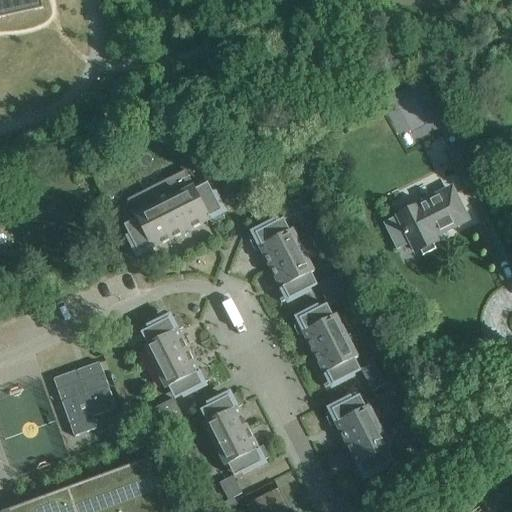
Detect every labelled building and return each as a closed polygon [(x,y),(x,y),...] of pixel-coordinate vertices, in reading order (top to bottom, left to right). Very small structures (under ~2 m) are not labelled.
[(0,0),(0,18),(43,9),(41,0),(0,0)] [(417,141),(438,131),(415,82),(382,98),(400,136),(412,130),(417,141)] [(308,126),(286,138),(300,162),(321,150),(308,126)] [(467,145),(447,155),(465,191),(485,180),(467,145)] [(209,163),(199,168),(206,182),(216,177),(209,163)] [(186,170),(166,180),(191,230),(210,220),(212,226),(225,219),(221,212),(222,211),(208,184),(196,190),(186,170)] [(166,180),(146,190),(171,240),(191,230),(166,180)] [(137,220),(124,226),(138,254),(139,253),(143,261),(156,254),(153,249),(171,240),(146,190),(127,200),(137,220)] [(418,206),(383,223),(396,250),(411,242),(416,252),(421,250),(423,256),(435,250),(432,244),(436,242),(433,235),(466,219),(457,201),(452,190),(418,207),(418,206)] [(292,203),(278,210),(283,221),(297,214),(292,203)] [(117,209),(100,218),(107,232),(124,223),(117,209)] [(256,235),(248,239),(254,250),(260,248),(270,268),(302,252),(291,230),(288,232),(282,220),(255,234),(256,235)] [(302,252),(270,268),(280,288),(275,291),(281,303),(289,299),(289,300),(316,286),(310,274),(313,273),(302,252)] [(330,276),(317,283),(328,305),(342,298),(337,288),(330,276)] [(353,286),(344,290),(350,301),(359,296),(353,286)] [(299,320),(292,324),(298,336),(303,333),(314,353),(347,336),(336,315),(333,316),(327,305),(299,319),(299,320)] [(169,319),(141,333),(147,345),(144,347),(155,368),(188,351),(178,331),(183,328),(177,316),(169,320),(169,319)] [(136,324),(122,331),(127,342),(141,334),(136,324)] [(347,336),(314,353),(324,373),(319,376),(325,388),(332,384),(333,386),(361,371),(355,359),(358,358),(347,336)] [(188,351),(155,368),(165,390),(168,388),(174,400),(203,385),(202,384),(210,380),(204,369),(198,371),(188,351)] [(375,362),(361,369),(372,391),(386,384),(375,362)] [(79,370),(53,379),(74,437),(98,429),(94,417),(116,409),(100,363),(86,368),(79,370)] [(229,396),(201,411),(207,422),(204,424),(215,445),(248,428),(237,408),(243,405),(237,394),(229,397),(229,396)] [(332,411),(325,415),(331,427),(336,424),(346,445),(379,428),(368,406),(366,408),(360,396),(332,410),(332,411)] [(160,406),(144,415),(150,425),(155,423),(165,417),(179,410),(173,399),(160,406)] [(179,410),(165,417),(171,428),(185,421),(179,410)] [(248,428),(215,445),(225,467),(228,465),(234,477),(262,463),(262,462),(269,458),(263,446),(258,449),(248,428)] [(379,428),(346,445),(357,465),(351,467),(357,479),(365,475),(365,477),(393,462),(387,451),(390,449),(379,428)] [(407,454),(393,461),(402,479),(416,472),(407,454)] [(2,511),(168,511),(149,460),(2,511)] [(503,473),(482,485),(488,495),(509,484),(503,473)] [(233,476),(219,483),(228,501),(242,494),(233,476)] [(279,489),(245,506),(247,511),(286,511),(283,505),(286,503),(279,489)] [(234,498),(220,505),(223,511),(224,511),(238,505),(234,498)]
